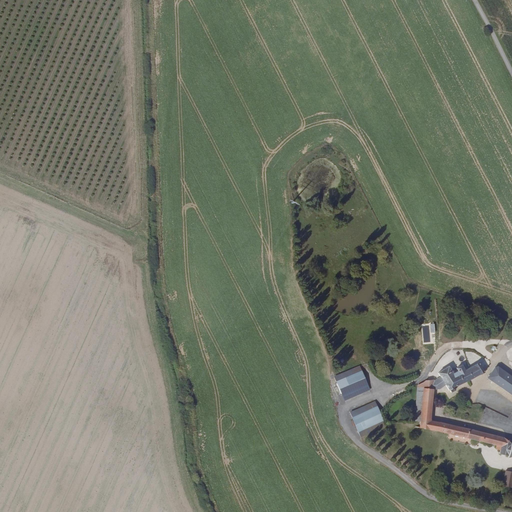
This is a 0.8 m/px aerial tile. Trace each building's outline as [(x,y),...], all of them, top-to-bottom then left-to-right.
[(463,371),(468,380),(484,373),(484,372),(488,366),(485,363),(480,366),(478,363),(464,370),(463,371)] [(343,399),(367,388),(357,364),(333,375),(343,399)] [(434,380),(437,389),(445,385),(450,392),(455,390),(454,388),(468,380),(463,371),(464,370),(461,365),(456,369),(457,371),(452,373),(448,367),(438,373),(440,376),(434,380)] [(511,376),(496,365),(487,378),(503,389),(511,376)] [(503,389),(508,392),(511,385),(511,376),(503,389)] [(421,403),(432,404),(433,390),(437,389),(434,380),(424,380),(422,384),(421,403)] [(419,421),(421,403),(422,384),(417,386),(414,420),(419,421)] [(477,402),(481,403),(483,396),(484,396),(485,392),(480,390),(477,402)] [(360,436),(384,425),(373,401),(349,412),(360,436)] [(421,403),(419,421),(419,428),(438,432),(440,423),(430,421),(432,404),(421,403)] [(442,433),(476,440),(478,432),(440,423),(438,432),(442,433)] [(478,432),(476,440),(494,444),(498,445),(498,450),(503,450),(503,454),(510,453),(508,443),(503,438),(478,432)] [(501,487),(511,489),(511,488),(511,472),(504,470),(501,487)]
